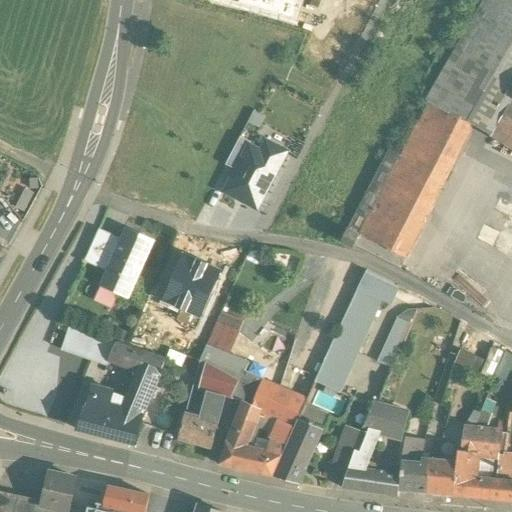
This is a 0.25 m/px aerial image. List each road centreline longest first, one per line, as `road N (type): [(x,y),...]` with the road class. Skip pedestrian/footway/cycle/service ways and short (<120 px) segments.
road 1 (residential): [(511,339),(346,257),(163,222),(78,185)]
road 2 (secondary): [(0,433),(326,511)]
road 3 (tertiary): [(78,185),(0,332)]
road 4 (tertiary): [(78,185),(96,166),(112,124),(118,36)]
road 5 (tertiary): [(118,36),(93,103),(78,185)]
